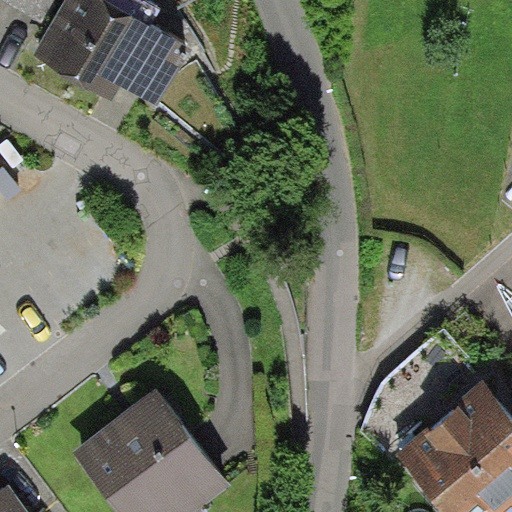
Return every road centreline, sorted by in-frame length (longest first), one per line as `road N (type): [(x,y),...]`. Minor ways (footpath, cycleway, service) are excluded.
road 1 (residential): [(277,0),(328,118),(343,383),(335,511)]
road 2 (residential): [(0,407),(154,290),(170,259),(155,180),(0,87)]
